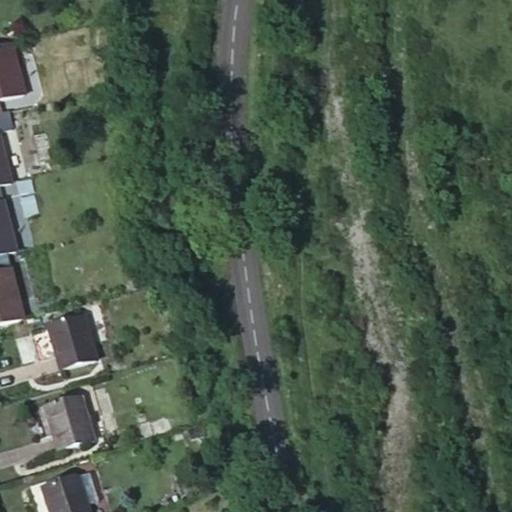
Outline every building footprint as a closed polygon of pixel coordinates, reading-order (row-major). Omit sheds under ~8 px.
[(11,45),(0,47),(0,101),(24,95),(11,45)] [(0,186),(11,184),(0,141),(0,186)] [(0,255),(6,254),(15,252),(0,192),(0,255)] [(0,325),(23,319),(6,254),(0,255),(0,325)] [(49,328),(58,356),(62,371),(97,361),(84,318),(49,328)] [(49,328),(30,333),(39,362),(58,356),(49,328)] [(81,399),(46,409),(59,452),(93,443),(89,426),(86,417),(81,399)] [(86,417),(89,426),(95,425),(93,416),(86,417)] [(88,511),(86,506),(98,503),(89,474),(42,489),(50,511),(88,511)]
